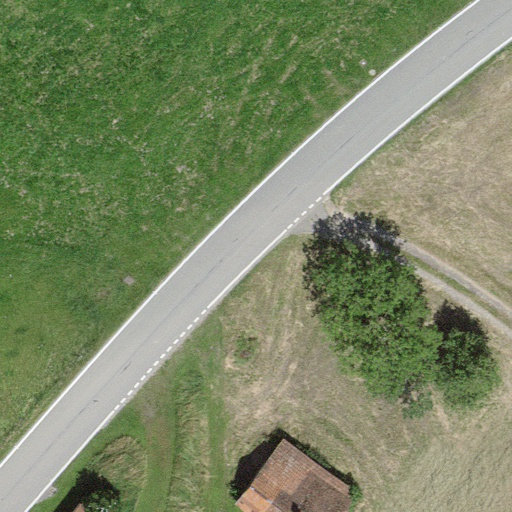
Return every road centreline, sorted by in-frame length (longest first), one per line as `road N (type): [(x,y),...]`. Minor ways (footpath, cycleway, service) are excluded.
road 1 (tertiary): [(511,4),(287,193),(0,505)]
road 2 (track): [(287,193),(421,263),(511,325)]
